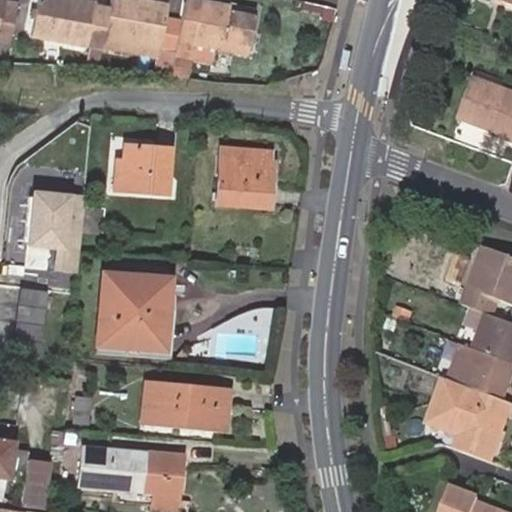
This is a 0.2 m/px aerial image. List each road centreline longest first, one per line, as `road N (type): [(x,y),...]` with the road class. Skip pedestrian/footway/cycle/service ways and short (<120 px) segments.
road 1 (residential): [(353,119),(89,96),(0,165)]
road 2 (tertiary): [(351,146),(326,293),(329,445),(343,511)]
road 3 (residential): [(351,146),(511,209)]
road 4 (tertiary): [(388,0),(353,119)]
